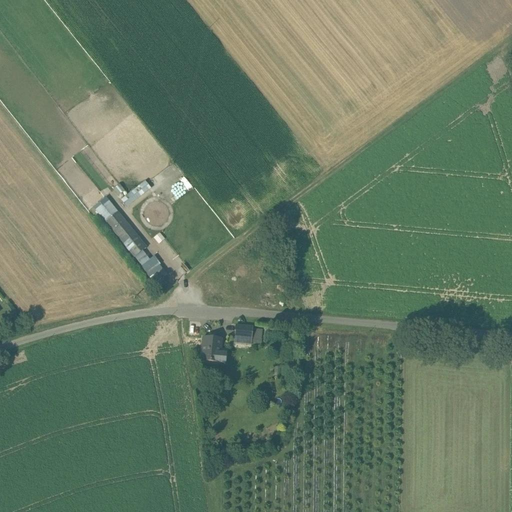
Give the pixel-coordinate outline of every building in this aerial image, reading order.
[(121,198),(127,206),(153,189),(147,180),(121,198)] [(115,188),(120,194),(125,190),(120,184),(115,188)] [(146,247),(100,192),(87,203),(134,258),(142,251),(146,247)] [(142,251),(134,258),(141,267),(149,260),(142,251)] [(149,260),(141,267),(154,284),(166,275),(153,257),(149,260)] [(264,329),(234,325),(232,343),(262,346),(264,329)] [(221,338),(203,337),(201,360),(219,362),(221,338)]
